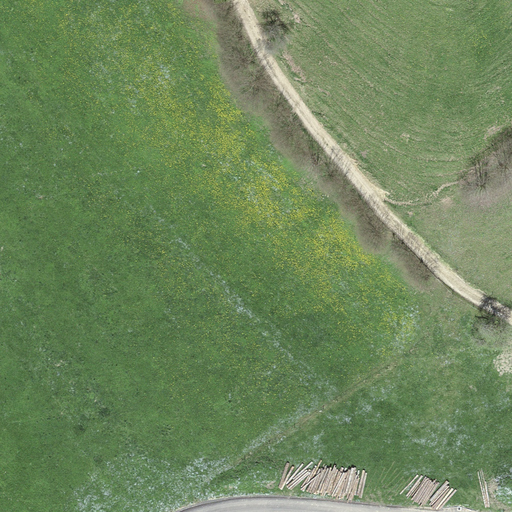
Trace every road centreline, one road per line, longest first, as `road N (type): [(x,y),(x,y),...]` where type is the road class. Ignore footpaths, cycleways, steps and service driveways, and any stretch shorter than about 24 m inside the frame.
road 1 (track): [(511,319),(433,264),(358,178),(268,61),(237,0)]
road 2 (track): [(190,511),(257,499),(321,511)]
